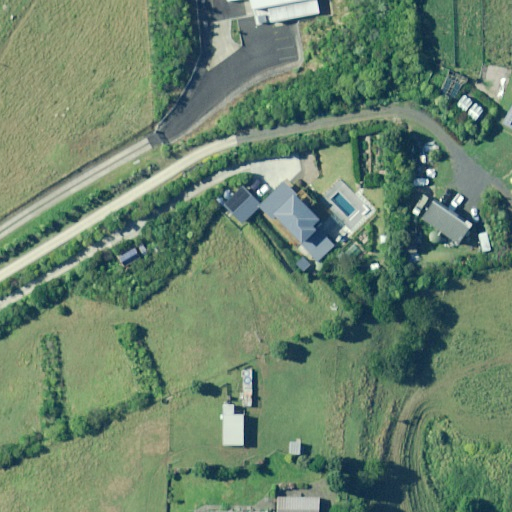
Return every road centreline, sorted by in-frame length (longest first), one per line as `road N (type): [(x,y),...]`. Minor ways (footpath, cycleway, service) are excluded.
road 1 (track): [(0,276),(217,143),(395,110),(435,126),(452,156),(477,174),(511,181)]
road 2 (track): [(0,304),(238,171),(289,167),(324,176),(353,208)]
